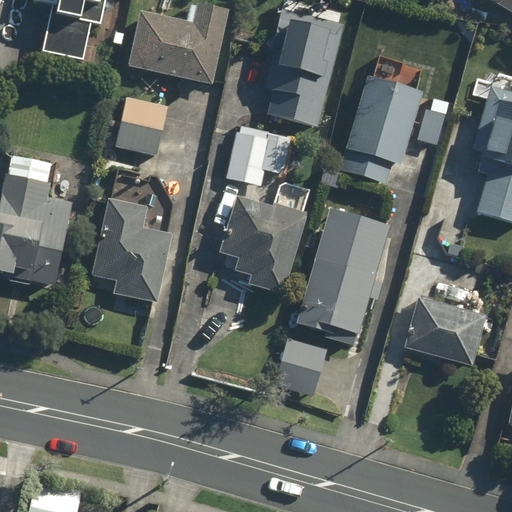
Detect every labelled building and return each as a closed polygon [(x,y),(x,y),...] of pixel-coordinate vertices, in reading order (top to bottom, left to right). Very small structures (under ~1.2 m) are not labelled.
[(106,25),(110,0),(40,0),(31,48),(88,58),(95,23),(106,25)] [(511,0),(497,0),(511,9),(511,0)] [(189,20),(143,11),(132,67),(214,83),(229,10),(193,3),(189,20)] [(345,25),(284,10),(279,30),(288,32),(283,55),(277,54),(268,88),(274,89),(268,114),(320,127),(345,25)] [(395,163),(406,166),(427,93),(372,77),(345,170),(389,182),(395,163)] [(511,94),(488,89),(475,141),(486,143),(478,173),(489,175),(479,216),(511,224),(511,94)] [(169,105),(128,97),(117,148),(159,157),(169,105)] [(239,127),(229,181),(264,188),(267,172),(288,176),(295,137),(239,127)] [(58,166),(13,157),(0,221),(0,220),(0,268),(20,272),(22,263),(30,265),(28,275),(60,281),(77,198),(52,193),(58,166)] [(382,189),(344,179),(337,202),(376,213),(382,189)] [(288,294),(317,192),(284,183),(278,204),(242,194),(225,254),(242,258),(238,272),(253,276),(251,284),(288,294)] [(119,281),(117,294),(159,301),(171,233),(145,229),(149,207),(112,200),(99,277),(119,281)] [(332,209),(302,325),(325,331),(362,341),(393,225),(332,209)] [(486,314),(423,298),(409,348),(473,365),(486,314)] [(329,346),(289,337),(278,387),(319,396),(329,346)] [(79,511),(85,494),(38,482),(29,511),(79,511)]
